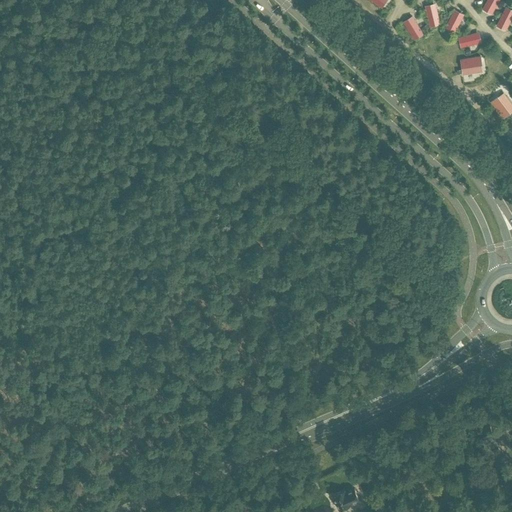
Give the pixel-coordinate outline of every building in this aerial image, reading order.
[(511,414),(503,419),(507,428),(511,425),(511,414)] [(481,440),(494,434),(490,425),(477,431),(481,440)] [(494,434),(481,440),(483,445),(487,443),(490,449),(499,444),(494,434)] [(363,492),(369,489),(366,482),(360,485),(363,490),(363,492)] [(359,498),(354,487),(346,491),(344,488),(332,494),(339,509),(351,503),(351,502),(359,498)]
